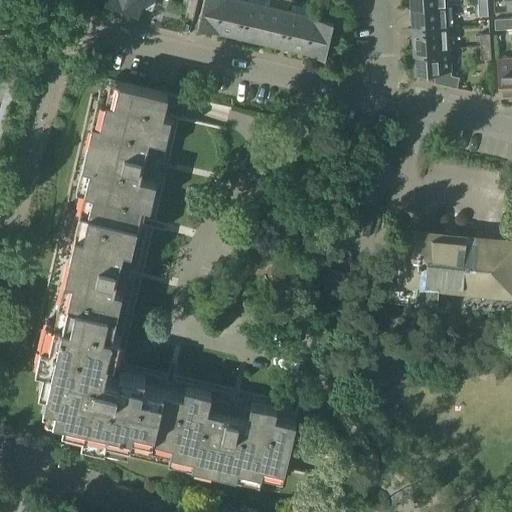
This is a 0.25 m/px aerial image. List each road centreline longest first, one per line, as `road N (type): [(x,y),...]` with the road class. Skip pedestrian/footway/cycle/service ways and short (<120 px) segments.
road 1 (residential): [(383,102),(68,24),(77,0)]
road 2 (residential): [(171,511),(75,481),(0,445)]
road 3 (residential): [(511,131),(383,102)]
